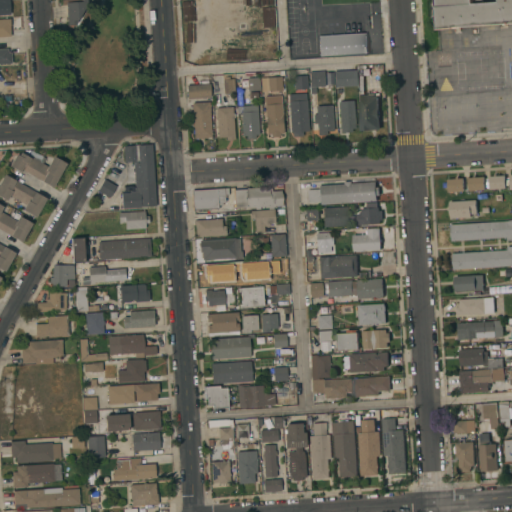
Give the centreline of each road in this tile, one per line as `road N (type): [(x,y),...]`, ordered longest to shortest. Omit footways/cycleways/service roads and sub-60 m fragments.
road 1 (residential): [(431,511),(399,0)]
road 2 (residential): [(159,0),(191,511)]
road 3 (residential): [(171,172),(511,150)]
road 4 (residential): [(269,511),(511,497)]
road 5 (residential): [(0,327),(100,156),(102,126)]
road 6 (residential): [(0,131),(167,122)]
road 7 (residential): [(46,129),(39,0)]
